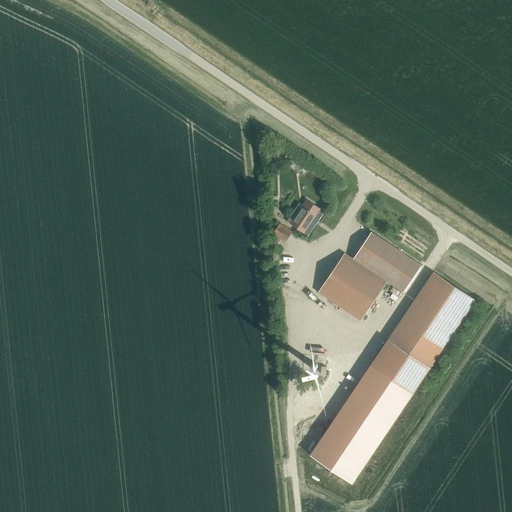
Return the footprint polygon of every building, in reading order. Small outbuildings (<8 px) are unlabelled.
[(270,143),(260,147),(265,159),(275,155),(270,143)] [(307,199),(302,205),(299,203),(294,210),(298,212),(290,223),(308,235),(324,212),(307,199)] [(285,242),(292,232),(280,223),(273,234),(285,242)] [(421,265),(371,232),(353,258),(387,281),(403,292),(421,265)] [(353,258),(345,253),(319,292),(360,320),(387,281),(353,258)] [(436,272),(390,341),(373,366),(416,395),(479,300),(436,272)]
